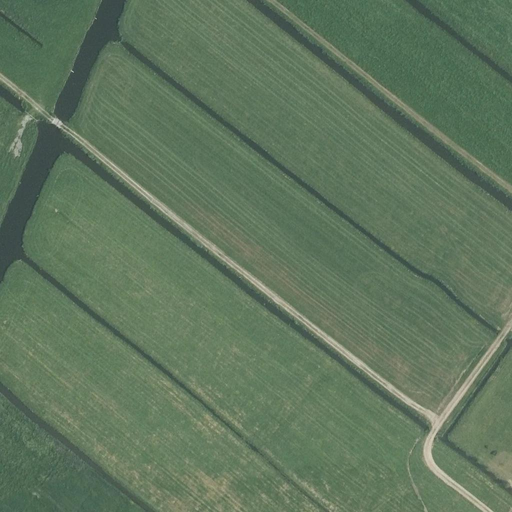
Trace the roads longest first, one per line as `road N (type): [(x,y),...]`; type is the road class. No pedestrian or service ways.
road 1 (track): [(0,78),(437,422),(511,320)]
road 2 (track): [(270,0),(511,190)]
road 3 (track): [(0,153),(37,108),(85,0)]
